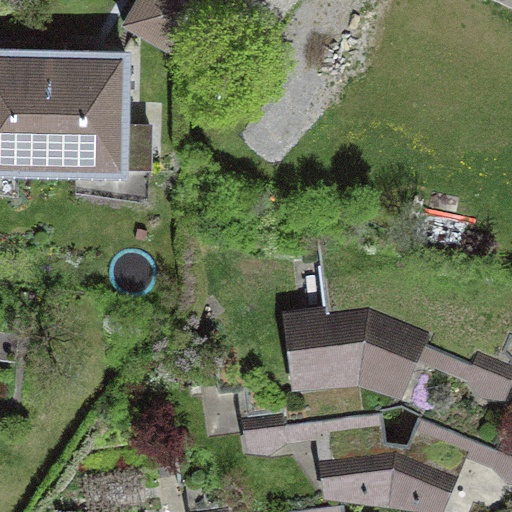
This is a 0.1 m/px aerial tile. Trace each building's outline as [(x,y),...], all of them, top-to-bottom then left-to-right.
[(200,5),(191,0),(138,0),(123,25),(172,54),(200,5)] [(0,57),(0,168),(47,169),(49,44),(20,44),(19,58),(0,57)] [(80,45),(49,44),(47,169),(120,171),(121,102),(129,102),(129,66),(122,66),(122,60),(80,59),(80,45)] [(511,337),(511,284),(413,269),(330,277),(334,310),(337,310),(338,319),(326,313),(300,316),(291,332),(292,340),(412,325),(421,328),(511,366),(511,363),(511,356),(505,350),(511,337)] [(363,418),(382,415),(374,355),(411,351),(421,328),(412,325),(292,340),(213,350),(218,392),(246,389),(249,407),(247,407),(250,432),(363,418)] [(511,366),(421,328),(411,351),(441,363),(412,432),(511,473),(511,366)] [(20,334),(0,331),(0,360),(16,363),(20,334)] [(379,511),(412,432),(441,363),(411,351),(374,355),(382,415),(385,440),(366,443),(335,447),(344,511),(379,511)] [(363,418),(366,443),(385,440),(382,415),(363,418)] [(250,432),(173,443),(178,486),(205,482),(206,496),(200,499),(296,511),(344,511),(335,447),(366,443),(363,418),(250,432)] [(511,511),(511,473),(412,432),(379,511),(511,511)] [(296,511),(200,499),(117,488),(113,511),(296,511)]
